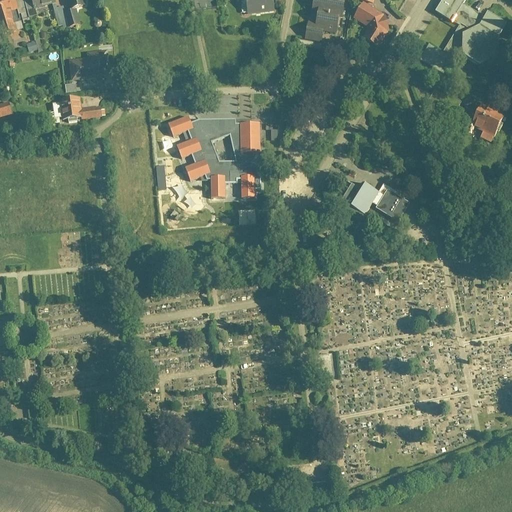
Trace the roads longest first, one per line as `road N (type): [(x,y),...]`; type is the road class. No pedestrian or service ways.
road 1 (residential): [(426,0),(301,204),(292,251)]
road 2 (residential): [(289,0),(276,78),(266,90),(130,103)]
